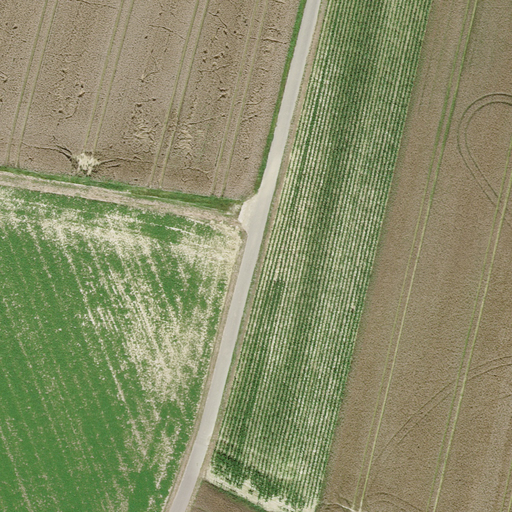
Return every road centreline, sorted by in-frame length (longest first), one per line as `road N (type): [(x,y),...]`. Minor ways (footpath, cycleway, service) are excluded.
road 1 (track): [(311,0),(179,511)]
road 2 (track): [(0,167),(263,208)]
